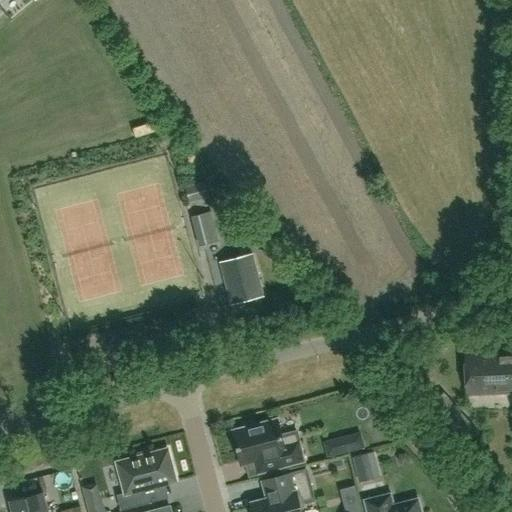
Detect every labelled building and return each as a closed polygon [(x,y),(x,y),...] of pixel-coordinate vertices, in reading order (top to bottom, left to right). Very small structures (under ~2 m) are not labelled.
[(205,182),(185,187),(189,201),(208,196),(205,182)] [(224,281),(230,304),(262,295),(251,254),(224,261),(229,280),(224,281)] [(511,352),(466,354),(468,394),(511,391),(511,352)] [(460,447),(476,433),(443,393),(426,408),(460,447)] [(278,419),(230,432),(234,445),(236,444),(242,464),(243,464),(242,461),(254,458),(258,473),(263,472),(274,469),(305,461),(297,431),(282,435),(278,419)] [(362,431),(342,437),(346,450),(366,444),(362,431)] [(149,488),(176,481),(168,448),(149,453),(146,450),(137,452),(136,457),(117,462),(125,492),(117,495),(121,510),(152,501),(149,488)] [(352,457),(356,475),(373,470),(368,453),(352,457)] [(252,502),(254,511),(301,511),(300,509),(305,502),(314,499),(306,470),(263,481),(267,498),(252,502)] [(44,492),(9,501),(12,511),(48,511),(48,509),(44,492)] [(365,500),(367,511),(421,511),(418,499),(394,505),(391,493),(365,500)]
